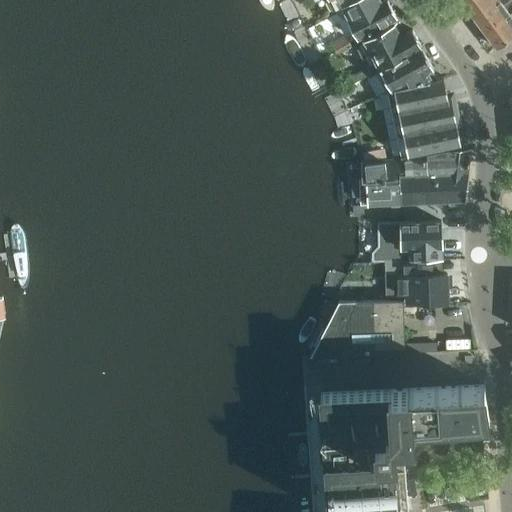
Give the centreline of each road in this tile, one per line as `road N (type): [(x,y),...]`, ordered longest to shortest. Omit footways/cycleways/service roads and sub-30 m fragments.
road 1 (residential): [(511,469),(483,258)]
road 2 (residential): [(483,258),(483,106)]
road 3 (residential): [(483,106),(471,69),(420,0)]
